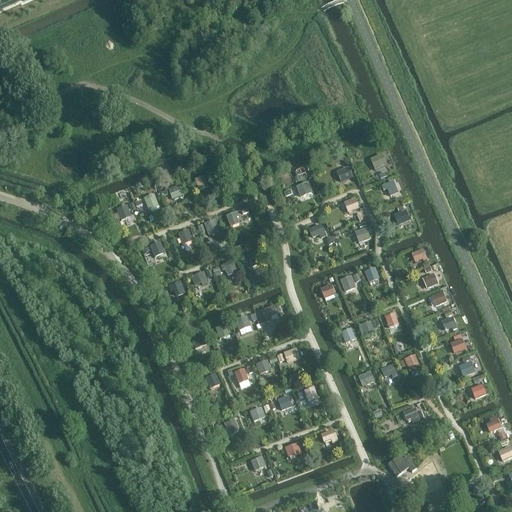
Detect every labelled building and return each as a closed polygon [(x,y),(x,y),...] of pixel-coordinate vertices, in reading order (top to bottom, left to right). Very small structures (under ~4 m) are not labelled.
[(390,165),(384,153),(368,159),(374,172),(390,165)] [(338,171),(342,183),(354,179),(350,167),(338,171)] [(204,169),(188,175),(195,193),(211,188),(204,169)] [(308,174),(290,181),(297,199),(315,191),(308,174)] [(388,199),(399,193),(393,181),(382,187),(388,199)] [(164,192),(167,202),(186,196),(182,185),(164,192)] [(155,190),(142,194),(147,212),(161,207),(155,190)] [(352,199),(337,205),(343,220),(358,213),(352,199)] [(117,209),(123,225),(134,221),(128,205),(117,209)] [(406,209),(392,215),(398,227),(411,221),(406,209)] [(230,228),(240,224),(236,213),(226,216),(230,228)] [(215,217),(202,222),(206,233),(219,228),(215,217)] [(329,234),(317,226),(309,237),(322,245),(329,234)] [(356,232),(360,244),(372,240),(367,228),(356,232)] [(180,233),(182,245),(193,242),(191,230),(180,233)] [(155,258),(166,254),(161,242),(151,247),(155,258)] [(425,249),(412,254),(416,264),(429,259),(425,249)] [(259,252),(245,257),(250,272),(264,267),(259,252)] [(233,261),(222,267),(228,281),(240,275),(233,261)] [(375,269),(362,273),(367,288),(379,283),(375,269)] [(203,275),(190,280),(195,294),(208,289),(203,275)] [(437,286),(433,275),(423,279),(427,290),(437,286)] [(341,281),(346,293),(357,289),(352,276),(341,281)] [(176,298),(187,294),(182,281),(171,285),(176,298)] [(331,283),(317,289),(323,303),(337,297),(331,283)] [(444,292),(431,297),(435,308),(448,303),(444,292)] [(273,308),(256,314),(261,327),(277,322),(273,308)] [(399,322),(393,309),(382,314),(387,327),(399,322)] [(444,311),(433,314),(437,325),(448,321),(444,311)] [(241,336),(253,332),(248,316),(236,320),(241,336)] [(365,338),(377,333),(372,321),(361,326),(365,338)] [(221,322),(203,329),(209,344),(227,337),(221,322)] [(351,338),(343,325),(331,331),(338,345),(351,338)] [(463,339),(450,345),(455,356),(468,350),(463,339)] [(296,352),(278,359),(284,372),(301,365),(296,352)] [(409,352),(394,358),(401,375),(416,369),(409,352)] [(268,360),(257,364),(260,375),(272,371),(268,360)] [(469,360),(457,366),(463,379),(475,372),(469,360)] [(381,370),(385,380),(398,375),(394,365),(381,370)] [(368,367),(352,374),(358,387),(374,381),(368,367)] [(249,368),(230,375),(235,388),(254,381),(249,368)] [(221,389),(214,372),(200,378),(207,394),(221,389)] [(311,385),(294,391),(300,407),(317,400),(311,385)] [(484,385),(472,389),(476,399),(488,395),(484,385)] [(279,400),(282,411),(293,408),(290,397),(279,400)] [(410,404),(397,410),(403,425),(416,419),(410,404)] [(263,406),(247,411),(252,426),(268,420),(263,406)] [(425,412),(420,414),(422,421),(428,419),(425,412)] [(500,430),(494,413),(479,418),(485,435),(500,430)] [(236,419),(225,424),(231,438),(242,434),(236,419)] [(331,426),(312,433),(318,448),(337,441),(331,426)] [(299,443),(286,448),(289,458),(302,454),(299,443)] [(495,454),(500,464),(511,458),(511,450),(511,447),(495,454)] [(268,467),(262,452),(243,459),(248,474),(268,467)] [(417,471),(408,458),(404,461),(401,457),(389,466),(397,478),(410,470),(413,474),(417,471)] [(511,489),(511,471),(501,475),(508,492),(511,489)] [(480,488),(469,493),(474,504),(484,500),(480,488)]
